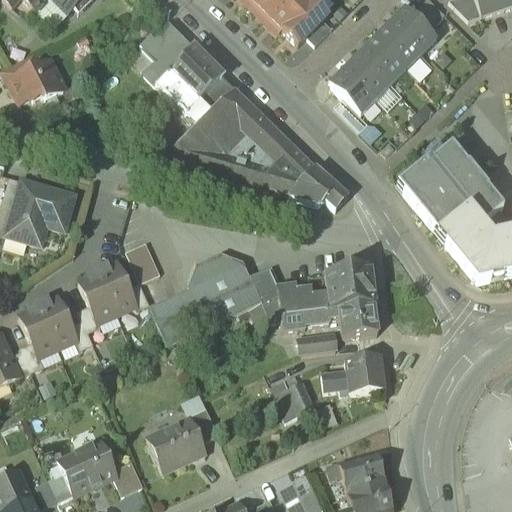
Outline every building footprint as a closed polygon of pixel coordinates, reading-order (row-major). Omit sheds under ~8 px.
[(37,16),(48,4),(44,0),(4,0),(1,4),(11,14),(20,6),(33,19),(34,19),(35,20),(38,17),(37,16)] [(44,0),(48,4),(65,21),(86,0),(44,0)] [(243,0),(253,9),(261,0),(243,0)] [(261,0),(253,9),(267,23),(290,0),(261,0)] [(281,37),(281,38),(312,7),(311,7),(303,0),(290,0),(267,23),(281,37)] [(324,0),(319,0),(312,7),(324,20),(334,10),(324,0)] [(468,0),(447,8),(467,28),(479,23),(470,0),(468,0)] [(511,0),(470,0),(479,23),(479,25),(511,13),(511,0)] [(50,36),(65,21),(48,4),(37,16),(38,17),(35,20),(34,19),(33,19),(50,36)] [(418,13),(435,30),(443,22),(426,5),(418,13)] [(324,20),(312,7),(281,38),(296,53),(305,44),(322,27),(327,22),(324,20)] [(403,14),(388,30),(420,62),(435,46),(403,14)] [(305,44),(313,53),(330,36),(322,27),(305,44)] [(388,30),(372,45),(404,77),(420,62),(388,30)] [(184,124),(195,135),(208,121),(198,111),(223,85),(167,32),(152,47),(149,44),(139,55),(141,57),(140,59),(153,72),(142,84),(184,124)] [(372,45),(357,60),(389,92),(404,77),(372,45)] [(153,72),(140,59),(128,71),(142,84),(153,72)] [(357,60),(342,75),(374,107),(389,92),(357,60)] [(420,62),(404,77),(417,89),(432,74),(420,62)] [(0,79),(0,80),(6,92),(10,90),(9,89),(38,74),(32,64),(0,79)] [(43,103),(45,107),(56,101),(63,98),(48,69),(38,74),(9,89),(10,90),(14,99),(12,99),(18,111),(31,105),(32,109),(43,103)] [(359,123),(374,107),(342,75),(327,91),(359,123)] [(198,111),(208,121),(233,96),(223,85),(198,111)] [(389,92),(374,107),(385,118),(400,103),(389,92)] [(163,168),(193,177),(213,157),(225,169),(244,149),(247,153),(250,149),(238,138),(257,119),(233,96),(208,121),(195,135),(163,168)] [(59,108),(56,101),(45,107),(48,114),(59,108)] [(332,114),(357,139),(365,130),(341,106),(332,114)] [(323,207),(334,218),(347,205),(313,175),(257,119),(238,138),(250,149),(247,153),(244,149),(225,169),(224,168),(219,184),(317,213),(323,207)] [(380,158),(385,163),(393,155),(388,150),(380,158)] [(437,233),(443,239),(465,221),(477,235),(497,218),(501,215),(491,203),(487,206),(481,199),(485,196),(486,195),(466,170),(465,171),(461,175),(455,168),(460,164),(449,152),(425,172),(422,169),(400,187),(406,195),(401,199),(432,237),(437,233)] [(193,177),(219,184),(224,168),(225,169),(213,157),(193,177)] [(461,175),(465,171),(460,164),(455,168),(461,175)] [(19,190),(7,186),(0,184),(0,241),(3,242),(19,190)] [(395,191),(401,199),(406,195),(400,187),(395,191)] [(3,244),(27,251),(33,232),(44,235),(62,241),(73,204),(19,188),(19,190),(3,242),(3,244)] [(487,206),(491,203),(485,196),(481,199),(487,206)] [(511,236),(497,218),(477,235),(489,250),(511,244),(511,236)] [(511,244),(489,250),(477,235),(465,221),(443,239),(448,246),(443,250),(476,290),(489,286),(488,280),(499,277),(501,284),(511,280),(511,244)] [(33,232),(27,251),(39,254),(44,235),(33,232)] [(432,237),(443,250),(448,246),(443,239),(437,233),(432,237)] [(124,259),(139,291),(158,282),(144,250),(124,259)] [(187,297),(204,335),(213,331),(248,315),(259,310),(266,325),(279,323),(276,302),(276,298),(277,298),(267,276),(248,285),(241,270),(218,262),(195,273),(186,295),(187,297)] [(106,273),(95,278),(114,321),(132,313),(134,313),(127,296),(117,272),(107,277),(106,273)] [(323,281),(325,300),(328,317),(337,316),(372,311),(367,276),(350,278),(350,276),(341,277),(342,279),(323,281)] [(488,280),(489,286),(501,284),(499,277),(488,280)] [(96,329),(114,321),(95,278),(84,283),(86,286),(76,290),(87,314),(94,330),(96,329)] [(132,313),(135,319),(148,313),(138,291),(127,296),(134,313),(132,313)] [(279,323),(328,317),(325,300),(311,302),(310,294),(277,298),(276,298),(276,302),(279,323)] [(204,335),(187,297),(147,315),(165,353),(204,335)] [(46,307),(35,312),(55,355),(73,347),(75,346),(69,333),(57,306),(48,310),(46,307)] [(248,315),(257,335),(268,329),(266,325),(259,310),(248,315)] [(372,311),(337,316),(338,326),(340,345),(376,341),(372,311)] [(37,364),(55,355),(35,312),(24,317),(26,320),(17,324),(29,351),(35,365),(37,364)] [(76,319),(80,328),(86,341),(99,335),(96,329),(94,330),(87,314),(76,319)] [(327,327),(338,326),(337,316),(328,317),(279,323),(280,338),(303,335),(303,333),(328,330),(327,327)] [(91,352),(86,341),(80,328),(69,333),(75,346),(73,347),(78,358),(91,352)] [(296,347),(298,362),(334,358),(332,342),(296,347)] [(0,393),(18,385),(8,364),(0,345),(0,393)] [(18,356),(19,359),(29,380),(42,375),(37,364),(35,365),(29,351),(18,356)] [(18,385),(29,380),(19,359),(8,364),(18,385)] [(338,397),(339,403),(383,397),(379,364),(343,369),(345,378),(320,381),(322,399),(338,397)] [(285,429),(297,424),(285,398),(297,392),(293,384),(269,395),(285,429)] [(50,387),(37,393),(43,405),(56,399),(50,387)] [(301,390),(297,392),(285,398),(297,424),(313,416),(301,390)] [(187,424),(205,416),(198,401),(180,409),(187,424)] [(328,410),(313,416),(321,437),(336,430),(328,410)] [(188,428),(199,451),(217,443),(205,416),(187,424),(188,428)] [(145,443),(146,447),(188,428),(187,424),(145,443)] [(146,447),(161,480),(203,461),(199,451),(188,428),(146,447)] [(55,468),(57,472),(101,452),(100,449),(55,468)] [(71,503),(113,485),(115,484),(112,477),(101,452),(57,472),(61,481),(71,503)] [(204,463),(203,461),(161,480),(162,482),(204,463)] [(341,485),(346,501),(384,491),(376,462),(325,475),(329,488),(341,485)] [(130,469),(112,477),(115,484),(113,485),(121,502),(141,493),(130,469)] [(0,474),(0,486),(10,482),(5,472),(0,474)] [(0,486),(0,511),(11,511),(29,505),(17,479),(10,482),(0,486)] [(283,511),(323,511),(327,510),(313,480),(276,497),(281,507),(283,511)] [(61,481),(47,487),(57,509),(71,503),(61,481)] [(42,511),(50,511),(57,509),(47,487),(34,493),(42,511)] [(389,511),(384,491),(346,501),(348,511),(389,511)]
